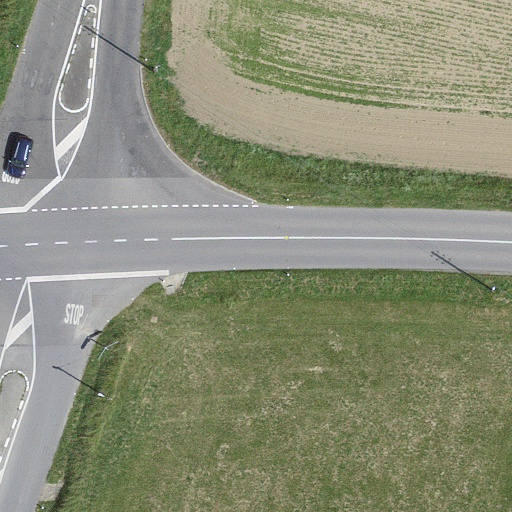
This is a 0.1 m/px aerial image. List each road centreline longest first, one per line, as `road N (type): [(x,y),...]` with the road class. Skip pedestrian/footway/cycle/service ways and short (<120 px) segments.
road 1 (tertiary): [(39,246),(391,237),(511,247)]
road 2 (tertiary): [(39,246),(94,0)]
road 3 (tertiary): [(0,431),(39,246)]
